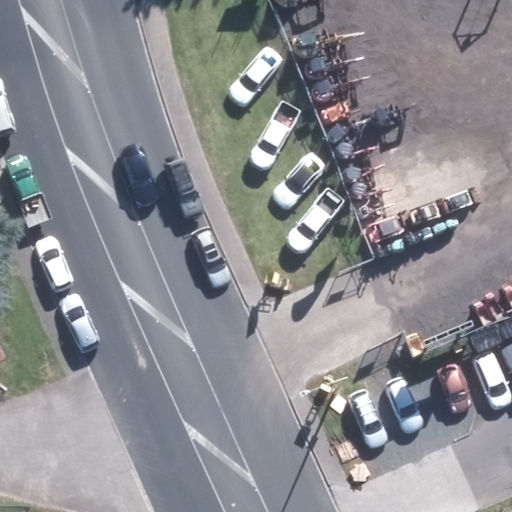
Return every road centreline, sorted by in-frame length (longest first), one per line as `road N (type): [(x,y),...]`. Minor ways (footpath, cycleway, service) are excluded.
road 1 (secondary): [(41,0),(96,173),(243,511)]
road 2 (unknown): [(0,410),(209,439)]
